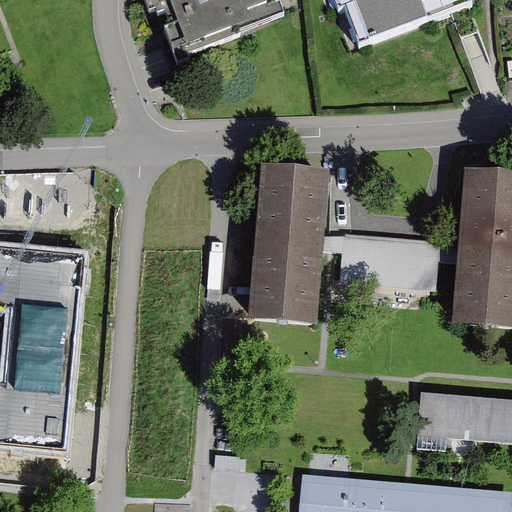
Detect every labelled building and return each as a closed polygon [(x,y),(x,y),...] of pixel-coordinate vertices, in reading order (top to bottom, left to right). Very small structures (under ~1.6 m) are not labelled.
[(277,0),(145,0),(144,0),(172,72),(288,27),(277,0)] [(355,57),(477,9),(473,0),(323,0),(331,22),(343,23),(355,57)] [(263,166),(250,321),(318,326),(324,254),(325,239),(331,171),(263,166)] [(458,265),(453,326),(511,330),(511,173),(466,170),(459,250),(458,265)] [(426,293),(427,284),(438,285),(439,263),(458,265),(459,250),(430,245),(430,242),(346,235),(346,238),(325,239),(324,254),(343,255),(341,286),(426,293)] [(83,255),(0,247),(0,443),(65,450),(83,255)] [(511,403),(420,396),(416,440),(511,448),(511,403)] [(511,496),(303,479),(300,511),(511,511),(511,507),(511,496)]
